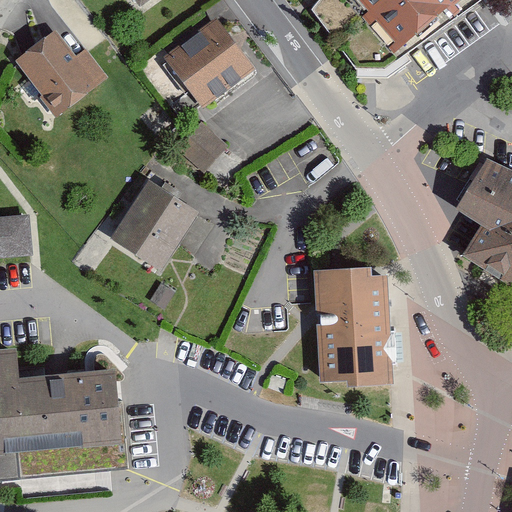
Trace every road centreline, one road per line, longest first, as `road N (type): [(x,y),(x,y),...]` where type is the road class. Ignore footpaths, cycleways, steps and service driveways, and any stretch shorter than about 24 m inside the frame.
road 1 (residential): [(468,460),(412,441),(268,416),(165,377)]
road 2 (unclassified): [(255,0),(372,158)]
road 3 (residential): [(165,377),(70,309),(40,296),(0,300)]
road 4 (residential): [(372,158),(475,63),(511,41)]
road 5 (residential): [(424,249),(478,409)]
